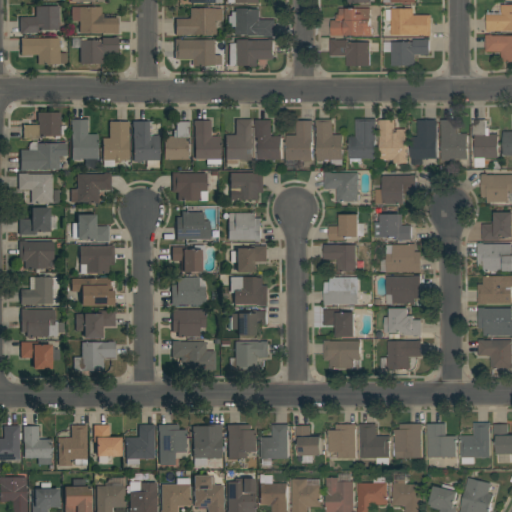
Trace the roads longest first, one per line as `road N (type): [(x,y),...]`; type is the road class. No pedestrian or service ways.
road 1 (residential): [(0,91),(511,89)]
road 2 (residential): [(0,395),(511,393)]
road 3 (residential): [(298,210),(300,395)]
road 4 (residential): [(452,209),(453,394)]
road 5 (residential): [(144,210),(145,395)]
